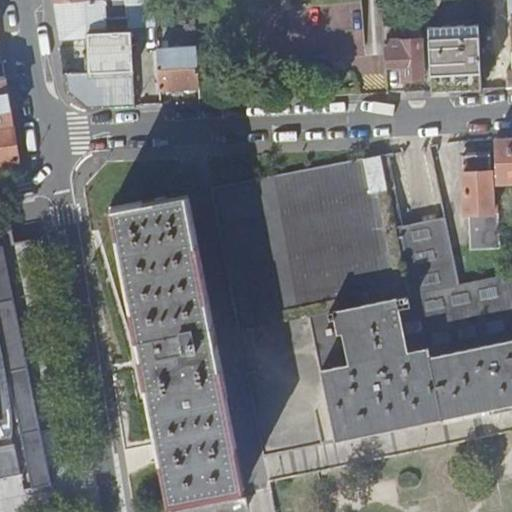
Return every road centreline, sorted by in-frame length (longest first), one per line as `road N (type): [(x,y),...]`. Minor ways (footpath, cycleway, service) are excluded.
road 1 (residential): [(511,111),(44,135)]
road 2 (residential): [(110,511),(57,182)]
road 3 (residential): [(44,135),(24,0)]
